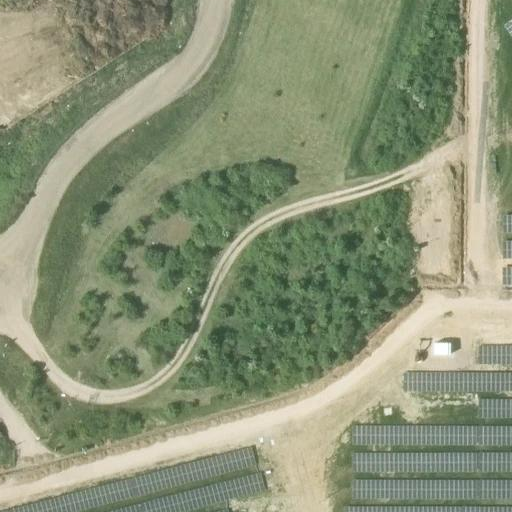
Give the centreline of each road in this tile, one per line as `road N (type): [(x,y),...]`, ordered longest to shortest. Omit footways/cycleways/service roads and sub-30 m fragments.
road 1 (track): [(37,247),(19,280),(24,323),(67,394),(138,405),(184,343),(218,267),(265,219),(360,199),(470,137),(481,0)]
road 2 (unknown): [(0,30),(212,27)]
